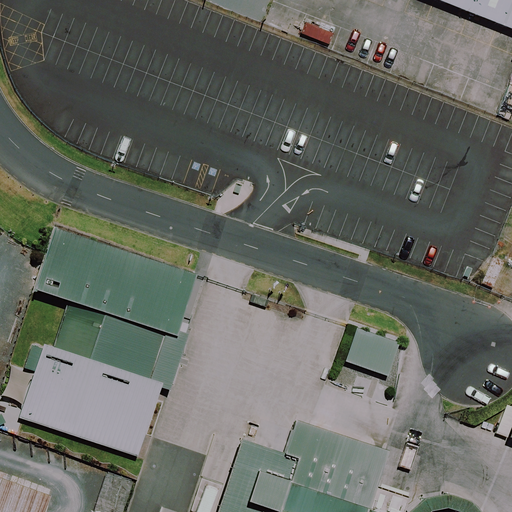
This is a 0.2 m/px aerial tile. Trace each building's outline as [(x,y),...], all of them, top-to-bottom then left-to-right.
[(511,0),(433,0),(511,30),(511,0)] [(304,23),(299,34),(327,46),(332,35),(304,23)] [(188,274),(49,227),(28,288),(64,302),(154,330),(168,335),(188,274)] [(154,330),(64,302),(48,350),(138,379),(154,330)] [(24,316),(5,311),(0,326),(0,333),(17,339),(24,316)] [(352,328),(341,360),(383,376),(395,344),(352,328)] [(0,363),(6,366),(14,343),(0,338),(0,363)] [(48,350),(36,346),(13,418),(131,454),(153,382),(138,379),(48,350)] [(511,402),(500,436),(511,440),(511,402)] [(361,511),(354,509),(375,450),(282,419),(269,450),(232,438),(205,511),(361,511)] [(0,511),(37,511),(44,496),(0,480),(0,511)] [(392,511),(412,511),(415,509),(433,505),(451,511),(470,511),(461,502),(437,493),(410,497),(392,511)]
